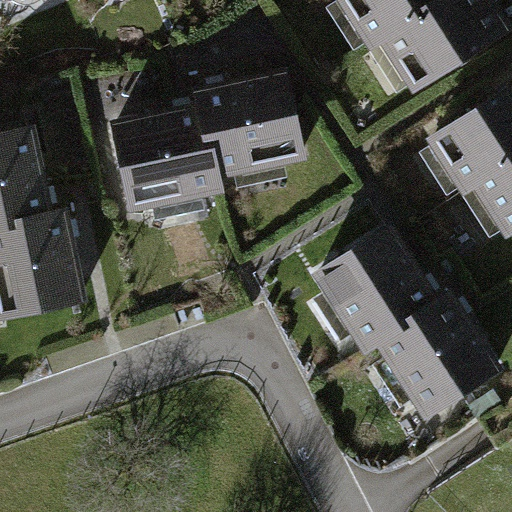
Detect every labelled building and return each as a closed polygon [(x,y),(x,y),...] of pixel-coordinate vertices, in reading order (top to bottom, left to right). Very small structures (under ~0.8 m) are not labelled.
[(0,0),(0,12),(29,0),(105,0),(108,5),(119,0),(0,0)] [(483,0),(353,0),(345,5),(406,108),(511,46),(483,0)] [(206,117),(118,123),(124,218),(227,212),(225,187),(302,183),(295,80),(204,86),(206,117)] [(511,104),(432,149),(494,260),(511,250),(511,104)] [(47,220),(41,130),(0,133),(0,320),(83,315),(76,218),(47,220)] [(399,243),(309,285),(353,376),(382,362),(414,428),(499,387),(460,306),(435,318),(399,243)]
